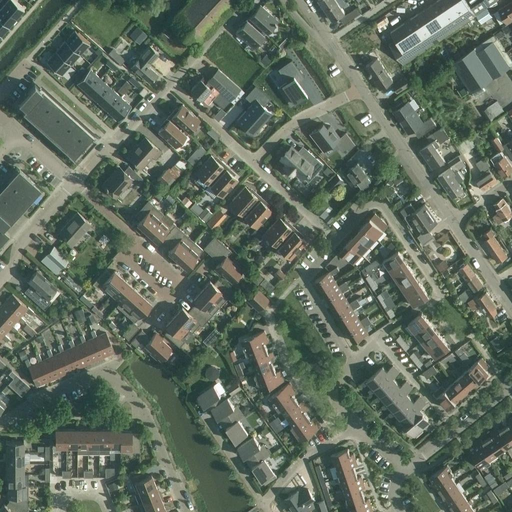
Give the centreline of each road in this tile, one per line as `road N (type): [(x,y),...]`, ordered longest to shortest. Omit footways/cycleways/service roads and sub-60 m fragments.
road 1 (residential): [(382,332),(440,293),(378,203),(370,203),(304,281),(355,361)]
road 2 (residential): [(184,511),(143,409),(106,369),(40,397),(0,425)]
road 3 (residential): [(452,222),(363,90)]
road 4 (residential): [(73,182),(169,85)]
road 5 (residential): [(363,90),(286,126),(252,161)]
road 6 (residential): [(0,281),(73,182)]
road 7 (residential): [(327,418),(286,362),(267,314)]
